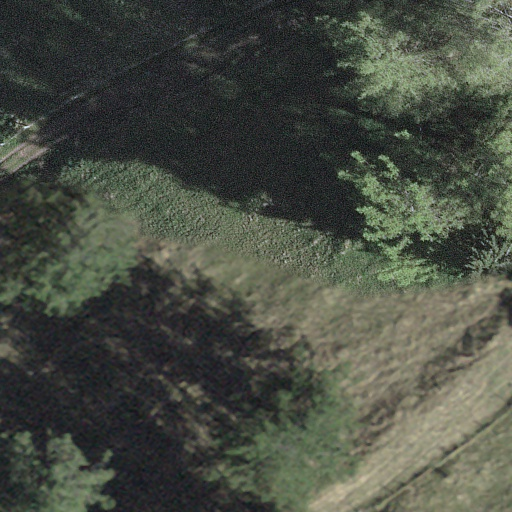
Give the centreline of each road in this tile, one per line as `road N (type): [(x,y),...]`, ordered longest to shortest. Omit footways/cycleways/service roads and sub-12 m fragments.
road 1 (track): [(0,175),(68,121),(309,0)]
road 2 (track): [(511,365),(331,511)]
